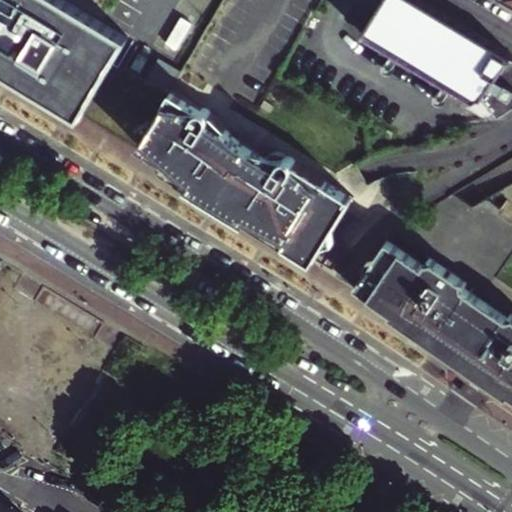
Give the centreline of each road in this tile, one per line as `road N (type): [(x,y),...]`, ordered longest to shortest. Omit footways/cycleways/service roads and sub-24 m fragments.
road 1 (primary): [(511,459),(271,297),(0,131)]
road 2 (primary): [(0,209),(494,511)]
